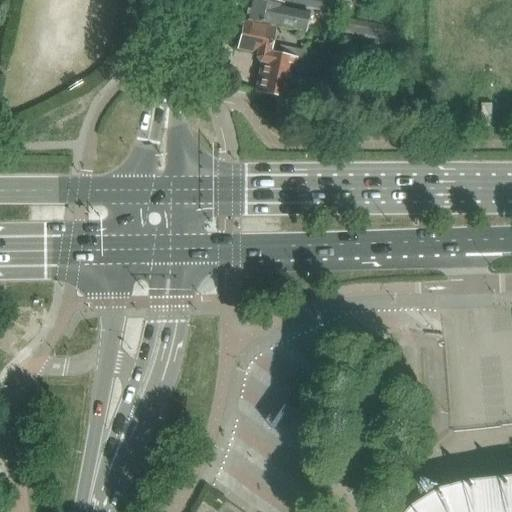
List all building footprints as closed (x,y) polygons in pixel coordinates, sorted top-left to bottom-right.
[(282,7),(249,0),(248,0),(244,20),(307,33),(311,13),(282,7)] [(266,0),(333,14),(335,0),(266,0)] [(345,23),(342,37),(392,47),(396,33),(345,23)] [(273,30),(244,24),(239,48),(257,52),(256,57),(260,62),(262,63),(256,92),(287,99),(295,60),(302,61),(304,52),(271,45),(271,44),(270,44),(273,30)] [(482,127),(492,127),(492,103),(482,103),(482,105),(482,127)] [(289,404),(299,411),(319,382),(309,375),(289,404)] [(511,511),(511,476),(509,477),(508,467),(492,468),(474,470),(476,488),(474,489),(474,490),(452,495),(447,497),(446,496),(445,497),(445,498),(433,505),(422,511),(511,511)]
